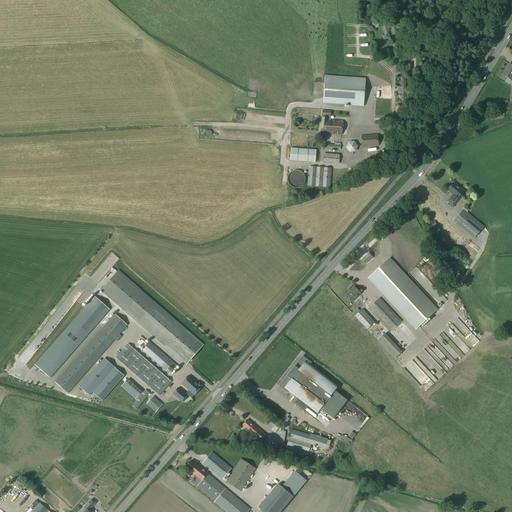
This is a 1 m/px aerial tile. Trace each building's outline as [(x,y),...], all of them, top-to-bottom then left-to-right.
[(383,40),(390,38),(388,32),(389,31),(388,28),(387,25),(381,27),(383,31),(384,31),(385,35),(382,36),(383,40)] [(511,66),(509,64),(506,69),(507,70),(503,76),(511,80),(511,77),(511,66)] [(363,107),(365,80),(325,77),(323,102),(352,104),(352,106),(363,107)] [(401,94),(401,103),(406,103),(405,78),(401,79),(401,87),(397,87),(397,94),(401,94)] [(395,116),(399,118),(402,118),(405,115),(404,106),(401,105),(398,105),(395,107),(395,116)] [(320,133),(341,135),(343,121),(330,120),(331,112),(322,111),(320,133)] [(361,136),(362,148),(379,146),(378,134),(361,136)] [(350,153),(355,152),(358,146),(354,142),(348,143),(346,148),(350,153)] [(290,161),(315,162),(316,150),(291,148),(290,161)] [(388,160),(386,153),(358,165),(361,173),(371,169),(371,167),(388,160)] [(323,163),(339,164),(340,155),(324,154),(323,163)] [(308,186),(330,188),(331,169),(309,167),(308,186)] [(287,178),(287,180),(287,182),(288,184),(289,186),(291,187),(294,188),(296,188),(298,188),(300,187),(302,186),(303,184),(304,182),(305,180),(304,177),(303,175),(302,173),(300,172),(299,171),(296,171),(294,171),(291,172),(289,173),(288,175),(287,178)] [(340,177),(341,182),(354,179),(352,174),(340,177)] [(447,202),(453,207),(459,200),(458,199),(464,192),(453,183),(447,190),(453,195),(451,198),(450,198),(447,202)] [(453,222),(474,239),(484,227),(463,210),(453,222)] [(367,255),(361,260),(364,263),(370,258),(367,255)] [(437,310),(389,259),(368,278),(415,330),(437,310)] [(186,365),(203,345),(118,270),(100,290),(186,365)] [(352,302),(360,294),(354,287),(345,296),(352,302)] [(110,310),(94,297),(35,366),(51,379),(110,310)] [(368,308),(390,332),(402,321),(380,298),(368,308)] [(367,330),(374,323),(362,310),(355,316),(367,330)] [(56,383),(68,394),(128,325),(115,314),(56,383)] [(462,353),(467,348),(446,325),(441,330),(462,353)] [(394,359),(402,352),(385,334),(377,341),(394,359)] [(141,351),(169,375),(177,366),(149,342),(141,351)] [(127,345),(115,359),(159,396),(171,382),(127,345)] [(448,345),(443,349),(455,362),(460,357),(448,345)] [(423,365),(429,360),(421,349),(414,355),(423,365)] [(309,365),(310,363),(302,357),(279,386),(287,393),(288,391),(298,399),(294,404),(303,411),(307,406),(316,413),(320,409),(332,419),(347,401),(334,391),(337,387),(309,365)] [(92,392),(114,368),(104,360),(79,387),(89,396),(92,392)] [(410,369),(405,369),(418,383),(421,381),(424,381),(426,379),(426,385),(429,383),(429,381),(421,373),(420,374),(413,374),(416,371),(420,371),(412,362),(412,367),(410,369)] [(432,377),(434,376),(431,373),(436,368),(431,363),(425,369),(432,377)] [(102,401),(124,377),(114,368),(92,392),(102,401)] [(201,388),(202,386),(199,383),(198,384),(188,376),(181,384),(189,391),(189,390),(195,395),(201,388)] [(121,387),(135,399),(142,392),(128,379),(121,387)] [(418,386),(423,390),(427,386),(422,382),(418,386)] [(172,394),(182,403),(188,396),(178,387),(172,394)] [(132,406),(137,410),(149,394),(145,390),(132,406)] [(146,405),(156,413),(163,405),(154,396),(146,405)] [(248,432),(260,442),(266,435),(254,425),(254,426),(247,420),(242,426),(248,432)] [(267,426),(275,433),(280,427),(272,420),(267,426)] [(311,445),(328,450),(331,441),(292,430),(285,451),(307,457),(311,445)] [(277,450),(277,449),(268,444),(265,449),(275,454),(277,450)] [(232,469),(212,452),(203,463),(222,480),(232,469)] [(241,459),(226,482),(241,492),(256,469),(241,459)] [(191,461),(185,467),(197,477),(192,483),(215,502),(214,502),(226,511),(247,511),(250,510),(191,461)] [(295,472),(282,487),(293,497),(306,481),(295,472)] [(282,487),(278,484),(258,508),(263,511),(280,511),(293,497),(282,487)] [(92,511),(90,510),(96,503),(91,500),(84,508),(85,508),(81,511),(92,511)] [(48,511),(49,511),(39,502),(31,511),(29,511),(48,511)]
